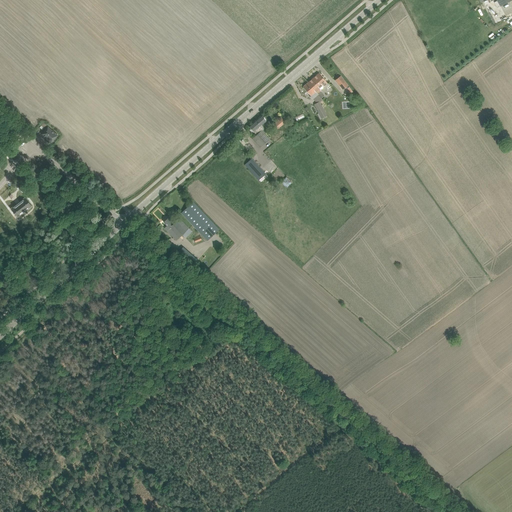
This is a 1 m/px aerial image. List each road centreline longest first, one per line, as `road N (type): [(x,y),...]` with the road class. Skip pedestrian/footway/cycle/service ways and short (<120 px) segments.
road 1 (unclassified): [(455,511),(123,223)]
road 2 (secondary): [(123,223),(379,0)]
road 3 (unclassified): [(123,223),(0,116)]
